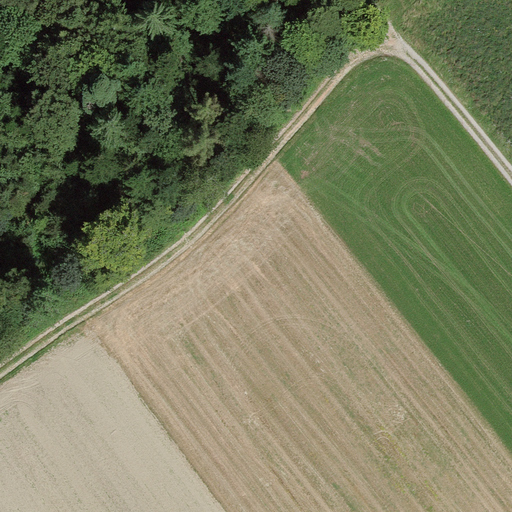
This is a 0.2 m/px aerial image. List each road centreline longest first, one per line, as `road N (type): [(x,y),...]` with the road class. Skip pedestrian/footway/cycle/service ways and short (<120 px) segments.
road 1 (track): [(383,29),(349,56),(208,217),(0,371)]
road 2 (track): [(383,29),(511,182)]
